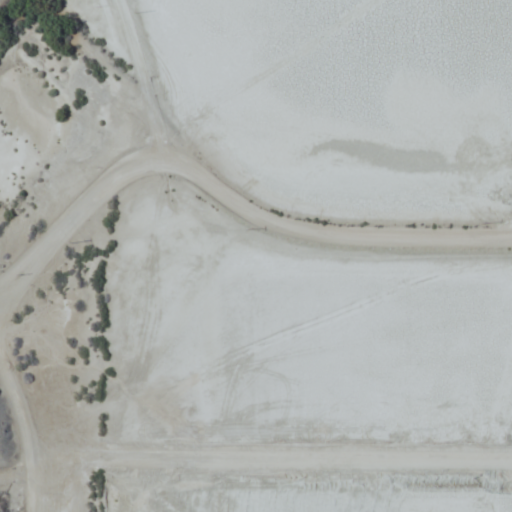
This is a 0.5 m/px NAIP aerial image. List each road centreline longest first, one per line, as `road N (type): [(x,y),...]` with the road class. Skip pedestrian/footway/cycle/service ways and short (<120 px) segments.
road 1 (residential): [(511,233),(325,236),(158,155),(0,282)]
road 2 (residential): [(0,364),(33,511)]
